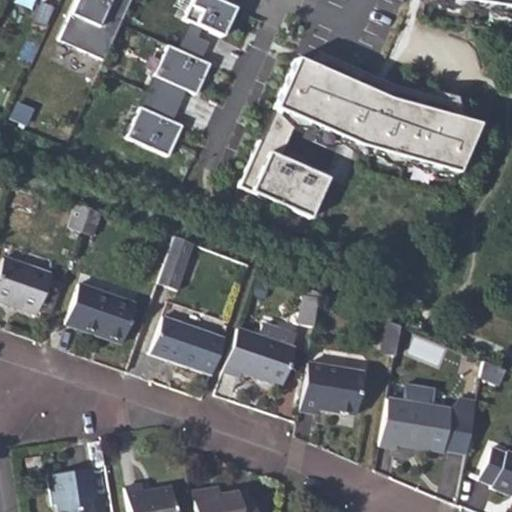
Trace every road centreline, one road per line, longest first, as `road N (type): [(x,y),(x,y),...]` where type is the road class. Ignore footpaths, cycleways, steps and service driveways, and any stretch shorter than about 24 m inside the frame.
road 1 (residential): [(408,511),(17,356)]
road 2 (residential): [(281,0),(209,158)]
